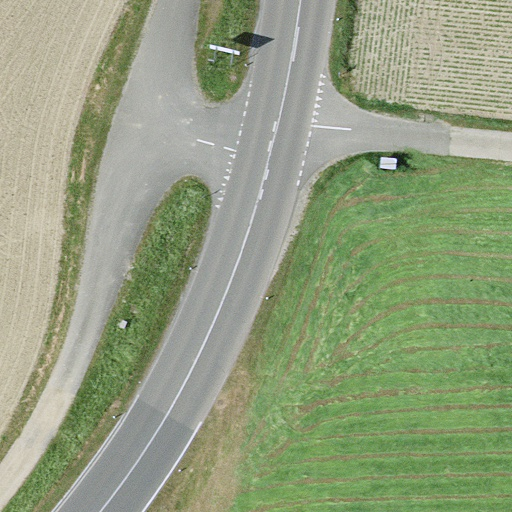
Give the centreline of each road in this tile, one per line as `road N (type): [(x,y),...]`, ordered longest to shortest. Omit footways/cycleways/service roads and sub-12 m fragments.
road 1 (tertiary): [(102,511),(188,384),(236,266),(273,135),(298,0)]
road 2 (track): [(185,0),(165,124),(82,338),(0,480)]
road 3 (track): [(511,146),(312,127),(273,135)]
